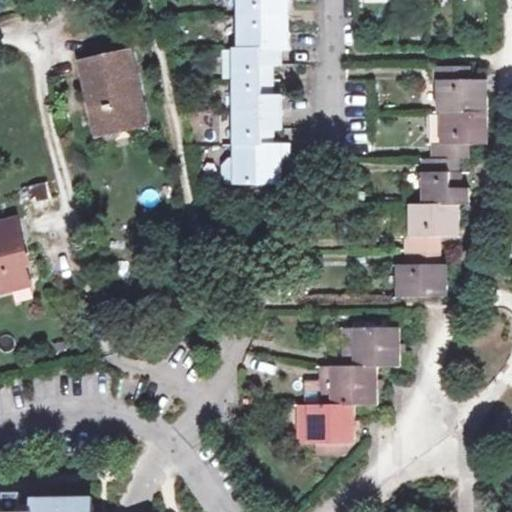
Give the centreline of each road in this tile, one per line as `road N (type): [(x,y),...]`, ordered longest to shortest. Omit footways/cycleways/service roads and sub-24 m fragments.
road 1 (residential): [(335,0),(324,186),(286,217),(266,286),(225,343),(176,442)]
road 2 (residential): [(0,424),(89,406),(133,415),(176,442)]
